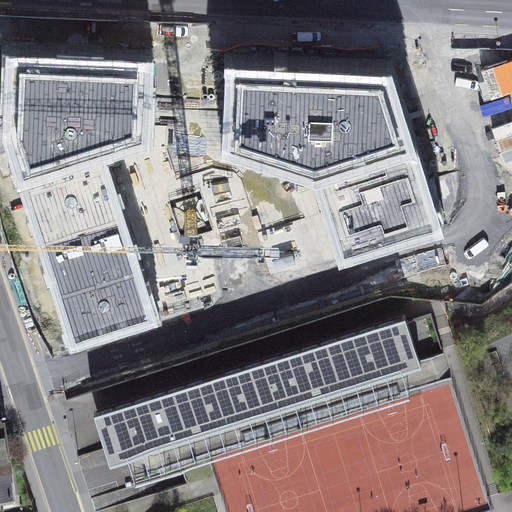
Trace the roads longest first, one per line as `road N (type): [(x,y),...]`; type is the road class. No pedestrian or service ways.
road 1 (tertiary): [(511,13),(238,0)]
road 2 (secondary): [(65,511),(19,373)]
